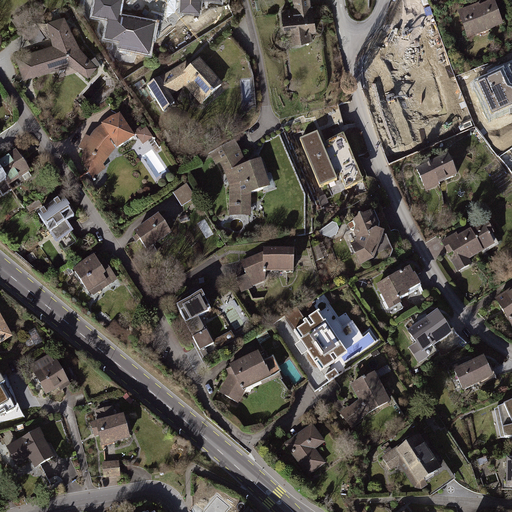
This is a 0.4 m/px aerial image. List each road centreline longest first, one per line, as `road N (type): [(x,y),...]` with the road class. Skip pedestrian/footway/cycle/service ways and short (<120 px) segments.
road 1 (residential): [(0,74),(144,291),(207,405),(247,440)]
road 2 (secondary): [(0,266),(289,511)]
road 3 (residential): [(511,351),(467,318),(410,230),(367,130),(345,38)]
road 4 (residential): [(27,511),(145,490),(165,493),(181,511)]
